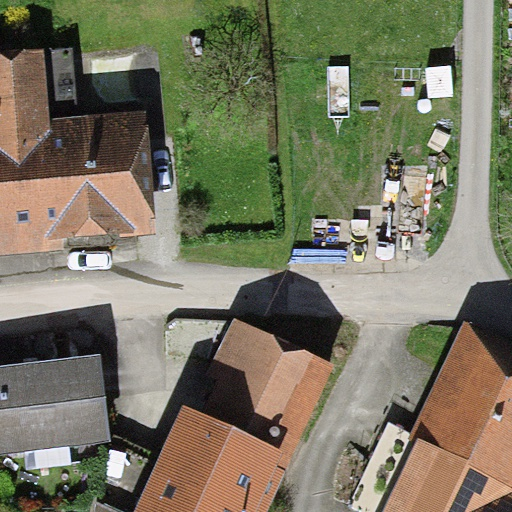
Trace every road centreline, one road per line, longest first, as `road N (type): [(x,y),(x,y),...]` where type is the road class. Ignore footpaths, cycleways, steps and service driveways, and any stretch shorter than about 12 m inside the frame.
road 1 (residential): [(470,289),(134,297),(0,310)]
road 2 (residential): [(480,0),(470,289)]
